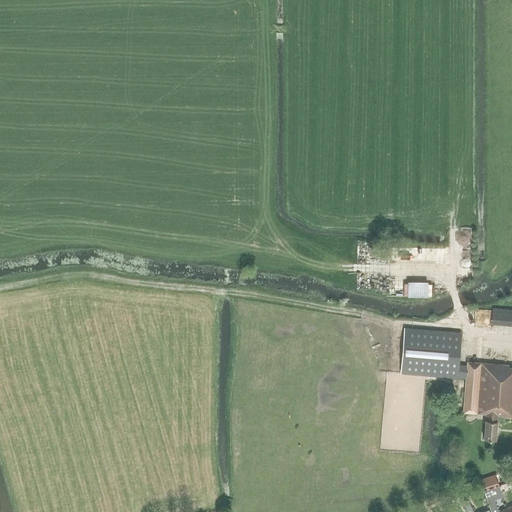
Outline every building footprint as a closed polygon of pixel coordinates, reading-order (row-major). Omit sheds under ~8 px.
[(429,293),(430,280),(392,279),(392,293),(429,293)] [(511,322),(511,307),(493,307),(492,322),(511,322)] [(405,328),(401,374),(457,378),(466,378),(463,413),(485,415),(484,439),(495,440),(498,416),(511,416),(511,367),(510,367),(510,366),(467,362),(467,366),(458,365),(460,333),(407,328),(405,328)] [(499,486),(495,474),(479,479),(483,491),(497,487),(499,486)] [(453,500),(459,497),(456,488),(449,491),(453,500)] [(429,509),(441,503),(438,497),(425,502),(429,509)] [(491,511),(511,511),(511,506),(498,511),(493,497),(487,500),(491,511)]
